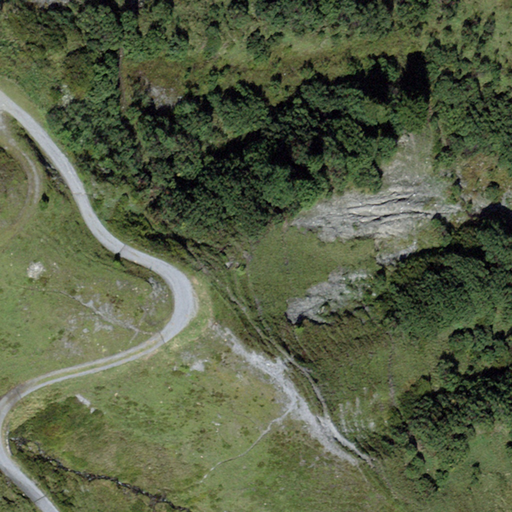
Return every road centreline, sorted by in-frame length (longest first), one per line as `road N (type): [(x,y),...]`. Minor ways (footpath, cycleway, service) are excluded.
road 1 (track): [(0,422),(45,381),(120,350),(158,310),(158,289),(146,272),(74,206),(51,155),(29,130),(0,112)]
road 2 (track): [(0,138),(37,188),(0,236)]
